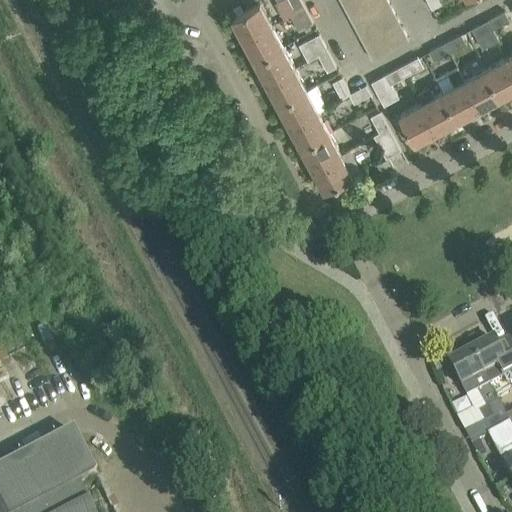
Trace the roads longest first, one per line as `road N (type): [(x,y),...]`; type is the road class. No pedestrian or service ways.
road 1 (residential): [(318,214),(198,0)]
road 2 (residential): [(497,0),(370,73),(350,66),(317,0)]
road 3 (residential): [(318,214),(511,116)]
road 4 (residential): [(488,511),(407,350)]
road 5 (residential): [(407,350),(318,214)]
